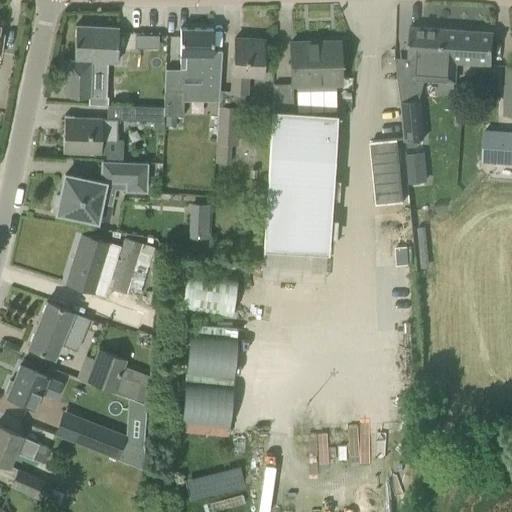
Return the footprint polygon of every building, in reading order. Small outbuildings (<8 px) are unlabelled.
[(75,25),(73,60),(66,59),(64,96),(89,97),(90,62),(116,63),(117,27),(75,25)] [(492,65),(494,32),(410,27),(407,59),(414,60),(413,79),(456,82),(457,62),(492,65)] [(180,28),(179,79),(200,79),(200,94),(217,95),(219,79),(221,51),(212,51),(212,29),(180,28)] [(134,47),(145,48),(145,35),(134,35),(134,47)] [(231,92),(247,93),(248,75),(261,76),(263,40),(234,38),(231,92)] [(320,45),(291,45),(291,42),(290,43),(291,84),(273,84),(274,112),(273,112),(263,246),(326,250),(335,118),(293,115),(292,87),(323,86),(323,85),(338,84),(338,86),(339,86),(339,59),(341,59),(343,57),(343,47),(341,45),(338,45),(338,41),(320,42),(320,45)] [(502,115),(511,115),(511,66),(505,66),(502,115)] [(163,90),(163,106),(165,106),(164,115),(182,116),(183,91),(163,90)] [(423,139),(419,99),(401,101),(405,141),(423,139)] [(128,105),(127,105),(127,120),(163,121),(163,115),(164,115),(165,106),(163,106),(128,105)] [(214,163),(229,163),(230,145),(237,144),(239,108),(217,106),(214,163)] [(62,151),(66,151),(99,153),(100,141),(116,141),(117,119),(69,117),(69,115),(64,115),(62,151)] [(511,131),(484,130),(483,162),(511,163),(511,131)] [(371,143),(376,203),(402,201),(396,140),(371,143)] [(422,153),(406,154),(409,182),(425,181),(422,153)] [(57,209),(56,212),(95,220),(99,202),(110,204),(114,188),(126,188),(126,190),(144,190),(145,163),(102,162),(101,180),(101,183),(64,175),(60,195),(55,195),(53,206),(57,209)] [(189,203),(188,225),(207,226),(208,204),(189,203)] [(67,283),(94,291),(103,262),(113,265),(119,247),(81,236),(67,283)] [(133,269),(141,243),(123,238),(108,288),(137,297),(145,273),(133,269)] [(185,311),(238,313),(239,275),(187,273),(185,311)] [(89,319),(64,309),(45,301),(27,346),(54,358),(60,344),(76,351),(89,319)] [(185,431),(235,433),(239,333),(188,331),(185,431)] [(100,349),(87,382),(133,400),(147,405),(149,372),(124,362),(125,359),(100,349)] [(54,400),(62,383),(38,373),(19,365),(12,382),(9,380),(4,392),(8,393),(7,395),(25,403),(34,406),(39,394),(54,400)] [(81,418),(72,441),(74,441),(116,458),(116,459),(142,469),(142,468),(142,447),(124,440),(125,436),(81,418)] [(0,427),(0,462),(1,462),(9,466),(15,452),(30,459),(37,443),(13,433),(0,427)] [(17,468),(8,486),(43,502),(52,483),(17,468)]
